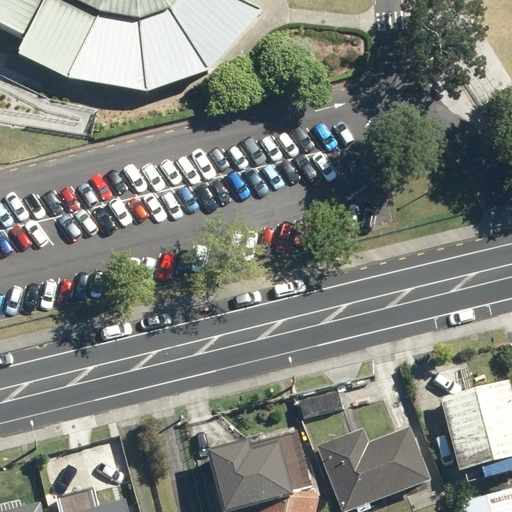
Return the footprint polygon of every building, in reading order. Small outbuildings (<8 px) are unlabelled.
[(0,0),(0,28),(26,42),(75,68),(146,81),(203,59),(254,9),(239,0),(0,0)] [(261,11),(254,9),(203,59),(146,81),(75,68),(26,42),(20,55),(72,81),(150,92),(210,71),(261,11)] [(511,390),(444,405),(460,477),(511,465),(511,390)] [(346,409),(341,391),(300,403),(305,420),(346,409)] [(361,511),(436,482),(414,428),(372,446),(367,433),(322,451),(346,511),(361,511)] [(264,500),(260,511),(316,511),(319,499),(302,442),(250,455),(264,500)] [(511,511),(511,492),(464,506),(466,511),(511,511)]
